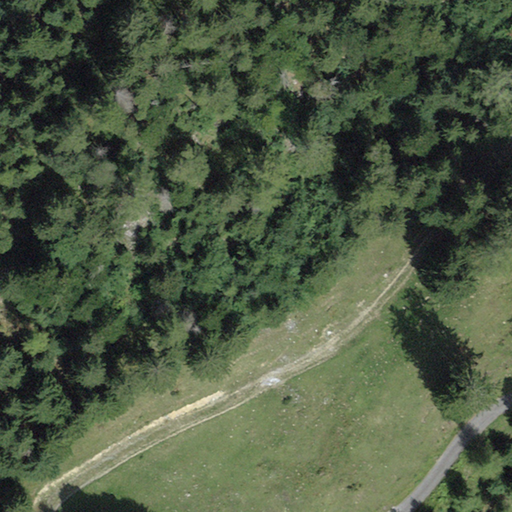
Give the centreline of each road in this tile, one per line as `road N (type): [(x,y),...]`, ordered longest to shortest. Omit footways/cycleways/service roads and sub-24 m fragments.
road 1 (track): [(511,158),(474,181),(386,295),(312,360),(113,454),(40,511)]
road 2 (track): [(511,406),(460,443),(406,511)]
